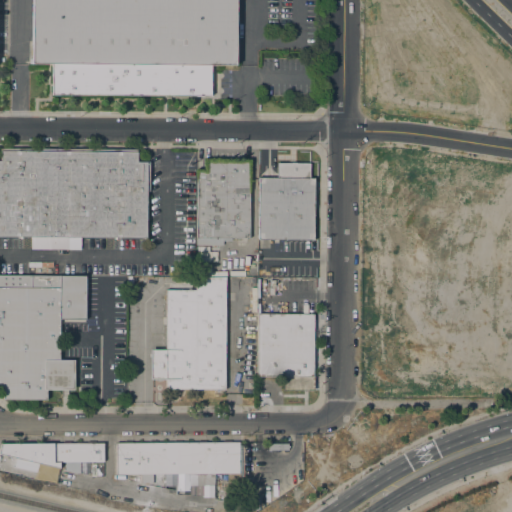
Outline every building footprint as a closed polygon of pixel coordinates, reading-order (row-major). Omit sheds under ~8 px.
[(30,0),(236,0),(236,66),(211,66),(211,96),(51,95),(51,64),(30,64),(30,0)] [(0,150),(137,151),(136,162),(149,162),(149,191),(146,191),(145,238),(80,237),(80,250),(31,249),(31,237),(0,236),(0,150)] [(248,238),(230,238),(230,241),(222,241),(222,245),(196,245),(196,171),(204,171),(204,160),(248,160),(248,238)] [(257,239),(258,178),(276,178),(276,163),(309,163),(308,178),(314,178),(314,194),(317,194),(317,199),(313,199),(313,240),(257,239)] [(85,320),(59,319),(58,360),(73,360),(73,390),(46,390),(46,400),(2,399),(2,387),(0,387),(0,275),(85,275),(85,320)] [(223,389),(164,389),(164,379),(149,379),(149,349),(165,349),(165,290),(195,290),(195,278),(224,278),(223,389)] [(312,314),(312,390),(283,390),(283,377),(256,376),(256,314),(312,314)] [(238,442),(238,473),(213,473),(213,485),(188,486),(188,473),(152,473),(152,483),(139,483),(139,474),(115,474),(115,443),(238,442)] [(0,443),(103,443),(103,462),(79,462),(79,473),(64,471),(64,462),(59,462),(59,468),(0,454),(0,443)]
